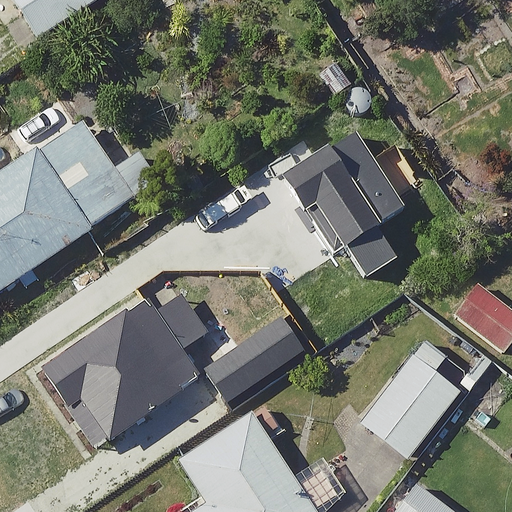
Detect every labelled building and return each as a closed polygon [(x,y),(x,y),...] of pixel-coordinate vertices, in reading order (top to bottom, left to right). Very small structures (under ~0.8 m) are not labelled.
[(82,0),(4,0),(29,36),(82,0)] [(0,278),(122,198),(69,119),(0,164),(0,278)] [(196,329),(161,275),(29,361),(83,444),(186,376),(168,348),(196,329)] [(511,323),(511,319),(464,284),(443,312),(492,349),(511,323)] [(292,349),(268,313),(190,366),(214,401),(292,349)] [(460,373),(413,337),(349,419),(396,456),(460,373)] [(500,384),(471,364),(446,399),(475,420),(500,384)] [(277,428),(255,396),(166,458),(190,493),(163,511),(162,511),(315,511),(313,508),(336,493),(308,453),(279,473),(257,441),(277,428)] [(445,511),(402,479),(376,511),(445,511)]
